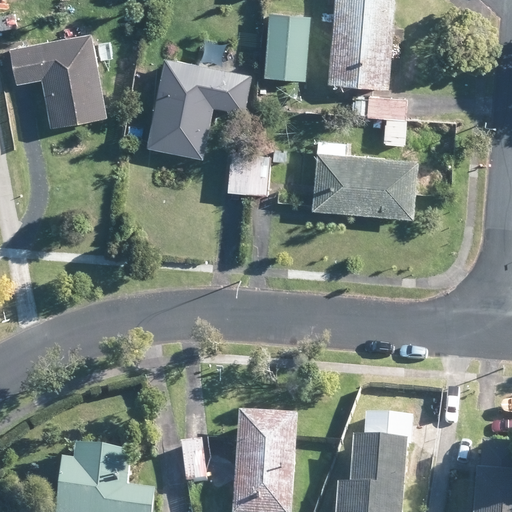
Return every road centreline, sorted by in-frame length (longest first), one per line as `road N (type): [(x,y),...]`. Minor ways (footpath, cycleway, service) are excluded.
road 1 (residential): [(0,369),(41,344),(103,325),(197,311),(503,328)]
road 2 (residential): [(511,207),(503,328)]
